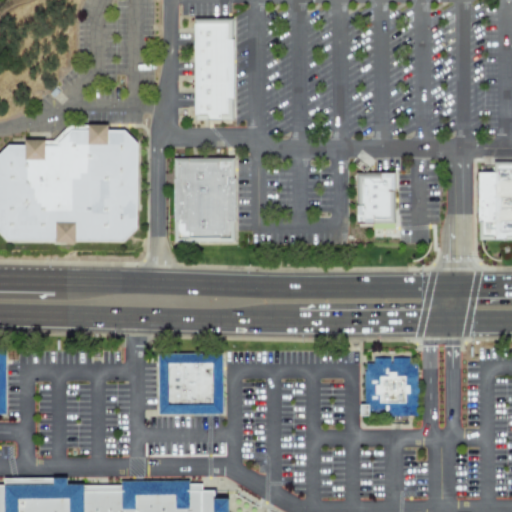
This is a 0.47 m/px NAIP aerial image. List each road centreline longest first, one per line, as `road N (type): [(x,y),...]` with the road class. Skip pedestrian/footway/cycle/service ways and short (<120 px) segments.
road 1 (primary): [(454,273),(56,267)]
road 2 (primary): [(0,331),(279,336)]
road 3 (primary): [(279,336),(439,336)]
